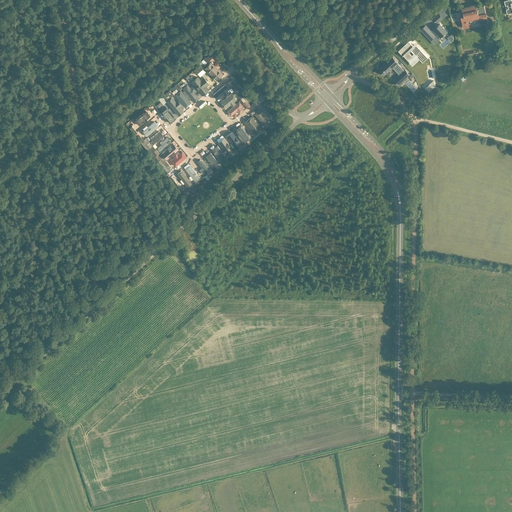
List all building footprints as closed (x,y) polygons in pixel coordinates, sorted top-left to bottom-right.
[(459,10),(458,10),(458,12),(460,13),(463,12),(464,16),(461,17),(462,20),(462,24),(463,26),(467,25),(470,22),(470,20),(471,19),(473,21),(476,20),(477,18),(479,19),(480,24),(488,23),(484,6),(477,8),(476,5),(459,8),(459,10)] [(426,25),(421,29),(431,40),(435,36),(437,38),(439,36),(442,39),(441,37),(447,31),(440,24),(432,32),(426,25)] [(428,57),(416,45),(414,47),(413,46),(409,41),(398,51),(403,56),(403,55),(411,62),(417,56),(422,62),(428,57)] [(213,56),(209,52),(203,59),(207,63),(213,56)] [(388,61),(379,69),(382,67),(384,69),(383,69),(384,70),(385,70),(387,72),(392,67),(400,75),(394,80),(398,84),(409,74),(405,70),(404,71),(397,63),(398,62),(392,56),(389,60),(387,61),(388,61)] [(222,75),(210,63),(203,69),(215,81),(222,75)] [(200,65),(194,70),(197,74),(203,69),(200,65)] [(205,87),(208,85),(203,78),(199,81),(197,78),(190,83),(202,96),(208,91),(205,87)] [(178,83),(182,88),(186,85),(182,80),(178,83)] [(434,80),(425,88),(428,92),(435,86),(434,80)] [(235,88),(230,82),(230,81),(227,83),(233,90),(235,88)] [(178,83),(174,86),(178,91),(182,88),(178,83)] [(193,103),(199,98),(188,85),(182,89),(193,103)] [(174,86),(170,90),(174,95),(178,91),(174,86)] [(215,95),(219,99),(229,90),(225,86),(215,95)] [(239,87),(236,89),(234,91),(237,95),(240,99),(243,97),(245,95),(239,87)] [(166,101),(174,95),(170,90),(163,96),(165,98),(164,99),(166,101)] [(185,107),(191,103),(182,91),(176,96),(185,107)] [(224,110),(236,100),(231,93),(218,104),(224,110)] [(163,104),(159,99),(155,103),(159,107),(163,104)] [(170,105),(179,115),(184,110),(175,100),(170,105)] [(235,119),(246,109),(239,101),(225,112),(231,119),(232,119),(233,120),(234,119),(235,119)] [(160,112),(170,124),(176,119),(165,107),(160,112)] [(134,124),(147,114),(144,110),(131,121),(134,124)] [(251,116),(261,128),(265,125),(256,112),(251,116)] [(260,129),(250,118),(244,123),(255,134),(260,129)] [(142,132),(147,137),(158,127),(153,122),(142,132)] [(248,137),(241,127),(237,131),(244,140),(248,137)] [(235,147),(242,142),(232,131),(226,136),(235,147)] [(267,133),(265,131),(253,140),(252,140),(255,143),(266,134),(267,133)] [(154,145),(163,136),(159,132),(150,140),(154,145)] [(170,143),(165,138),(156,146),(160,151),(170,143)] [(227,154),(232,150),(222,138),(217,142),(227,154)] [(155,150),(152,146),(150,147),(154,151),(157,155),(159,153),(156,149),(155,150)] [(163,155),(167,160),(177,150),(172,146),(163,155)] [(224,156),(217,146),(213,149),(220,159),(224,156)] [(181,150),(169,161),(175,167),(187,156),(181,150)] [(238,155),(237,154),(235,150),(231,153),(227,156),(229,159),(230,161),(238,155)] [(165,161),(159,153),(157,155),(163,163),(165,161)] [(212,164),(215,161),(209,154),(206,156),(212,164)] [(197,162),(204,170),(208,167),(200,158),(197,162)] [(172,168),(165,161),(163,163),(170,170),(172,168)] [(199,178),(190,166),(185,170),(194,182),(199,178)] [(208,174),(207,174),(209,178),(215,174),(211,168),(207,172),(208,174)] [(187,188),(192,184),(180,170),(176,173),(187,188)] [(196,183),(193,185),(196,189),(199,187),(204,183),(201,179),(196,183)] [(191,187),(184,193),(186,197),(196,189),(193,185),(190,187),(191,187)]
